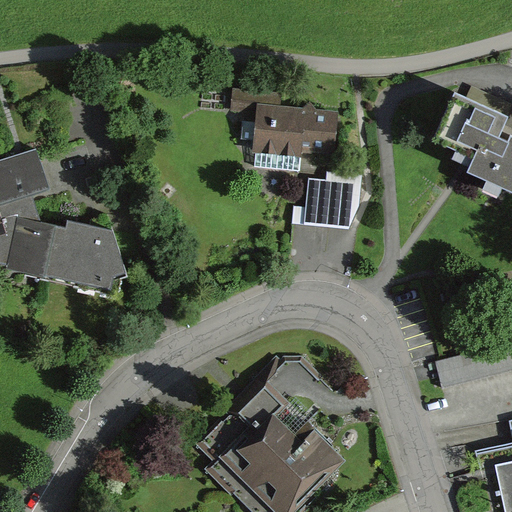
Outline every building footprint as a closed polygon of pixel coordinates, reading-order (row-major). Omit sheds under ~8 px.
[(506,120),(454,97),(435,141),(471,157),(463,175),(511,196),(511,143),(498,138),(506,120)] [(329,116),(248,110),(245,151),(326,156),(329,116)] [(0,268),(112,294),(124,240),(58,225),(57,230),(30,224),(22,197),(41,191),(30,153),(0,162),(0,268)] [(511,344),(435,364),(441,387),(511,370),(511,344)] [(260,409),(221,452),(285,511),(337,456),(305,427),(293,439),(260,409)] [(511,511),(511,456),(496,460),(506,511),(511,511)]
